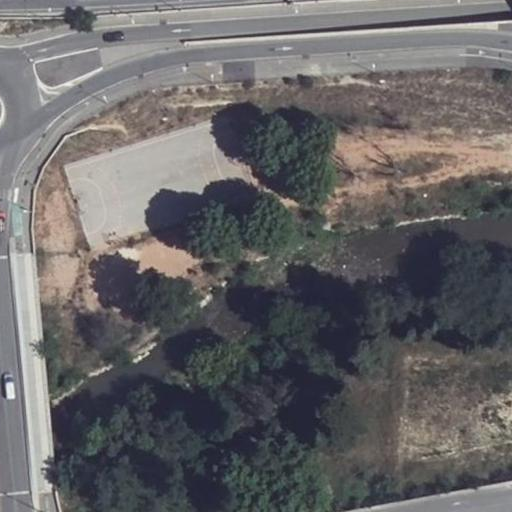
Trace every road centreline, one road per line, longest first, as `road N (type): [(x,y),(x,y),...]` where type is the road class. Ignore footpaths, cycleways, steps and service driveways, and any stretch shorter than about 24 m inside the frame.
road 1 (residential): [(511,11),(94,37),(3,61)]
road 2 (residential): [(30,114),(92,80),(189,54),(467,39),(511,44)]
road 3 (tertiary): [(19,511),(0,321)]
